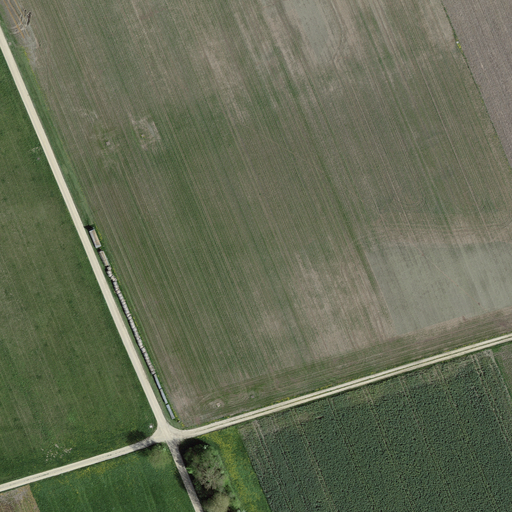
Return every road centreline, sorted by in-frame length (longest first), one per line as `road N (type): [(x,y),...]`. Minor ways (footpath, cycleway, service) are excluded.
road 1 (track): [(0,487),(511,335)]
road 2 (track): [(199,511),(0,37)]
